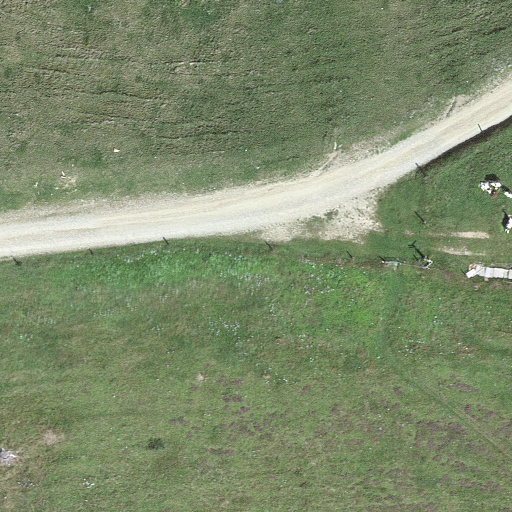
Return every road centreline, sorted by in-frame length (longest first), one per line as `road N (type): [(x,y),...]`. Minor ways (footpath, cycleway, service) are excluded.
road 1 (track): [(0,230),(291,196)]
road 2 (track): [(291,196),(511,91)]
